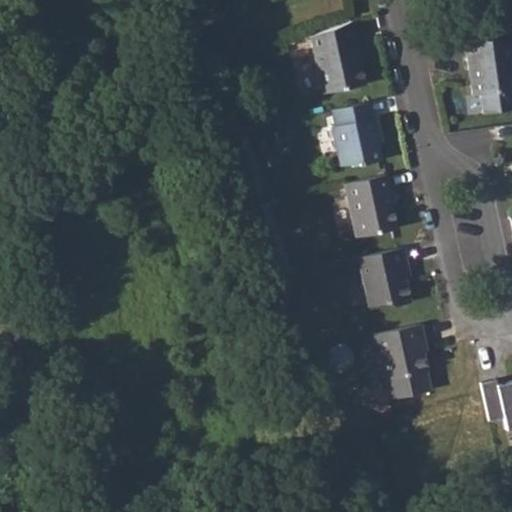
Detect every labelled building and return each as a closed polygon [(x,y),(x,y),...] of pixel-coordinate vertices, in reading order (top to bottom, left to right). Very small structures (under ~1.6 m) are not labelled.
[(349,22),(309,36),(321,93),(364,84),(358,59),(362,58),(354,20),(349,22)] [(511,40),(492,40),(463,38),(471,93),(478,93),(481,112),(511,107),(511,97),(511,87),(511,86),(511,40)] [(367,101),(331,109),(335,126),(332,127),(340,164),(357,161),(357,164),(380,159),(374,134),(378,133),(374,116),(371,117),(367,101)] [(387,174),(344,183),(356,238),(397,228),(392,203),(388,204),(386,193),(391,192),(387,174)] [(402,248),(357,258),(367,306),(385,302),(390,306),(408,302),(403,280),(400,267),(406,265),(402,248)] [(419,324),(374,334),(384,379),(425,370),(421,351),(418,341),(422,340),(419,324)] [(511,427),(511,383),(495,388),(493,381),(479,384),(488,422),(501,419),(507,428),(511,427)]
